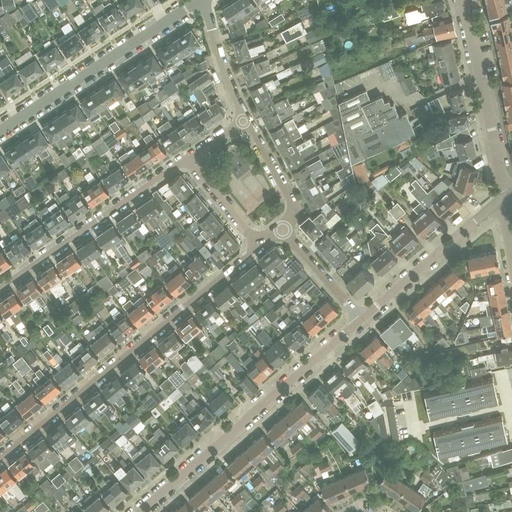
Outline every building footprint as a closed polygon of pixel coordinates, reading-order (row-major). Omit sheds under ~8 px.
[(2,0),(3,5),(4,10),(5,12),(6,11),(16,7),(14,0),(2,0)] [(46,6),(44,3),(42,0),(35,0),(31,2),(38,12),(46,6)] [(133,11),(136,10),(129,0),(117,0),(118,1),(127,15),(129,14),(129,16),(134,13),(133,11)] [(129,0),(136,10),(138,8),(139,9),(144,7),(143,5),(144,4),(141,0),(129,0)] [(232,2),(231,3),(245,23),(253,18),(251,16),(240,0),(233,0),(232,1),(232,2)] [(240,0),(251,16),(260,10),(253,0),(240,0)] [(258,0),(261,5),(265,10),(268,8),(266,4),(273,0),(258,0)] [(442,0),(428,0),(425,1),(427,10),(421,12),(421,13),(411,16),(413,22),(421,19),(420,18),(429,16),(428,13),(445,9),(442,0)] [(506,10),(503,0),(496,0),(486,3),(490,15),(506,10)] [(111,1),(104,6),(116,23),(118,22),(120,23),(123,20),(123,19),(124,18),(114,2),(112,3),(111,1)] [(113,25),(116,23),(104,6),(102,2),(94,8),(108,29),(108,28),(110,29),(113,27),(113,25)] [(248,33),(245,23),(231,3),(228,5),(227,4),(222,7),(223,9),(231,22),(228,24),(233,38),(248,33)] [(297,11),(302,20),(313,14),(308,5),(297,11)] [(397,6),(381,13),(383,18),(384,20),(400,14),(397,6)] [(10,13),(15,22),(24,16),(18,8),(10,13)] [(436,16),(438,20),(434,22),(435,26),(423,30),(425,34),(455,25),(453,16),(450,17),(448,10),(436,16)] [(5,12),(0,13),(0,21),(5,29),(14,23),(6,11),(5,12)] [(269,21),(272,26),(285,18),(281,13),(269,21)] [(493,31),(510,27),(508,15),(491,19),(493,31)] [(92,17),(85,21),(96,36),(99,35),(99,36),(103,34),(103,32),(104,31),(96,19),(94,20),(92,17)] [(0,21),(0,37),(1,39),(8,34),(5,29),(0,21)] [(93,38),(96,36),(85,21),(79,25),(81,28),(80,30),(88,42),(89,41),(90,42),(94,39),(93,38)] [(307,32),(304,27),(301,21),(281,32),(286,42),(307,32)] [(438,39),(457,34),(455,25),(425,34),(418,36),(413,38),(411,38),(412,44),(426,40),(425,38),(426,38),(437,35),(438,39)] [(319,27),(304,34),(309,44),(323,37),(319,27)] [(511,39),(511,35),(510,27),(493,31),(494,32),(497,43),(511,39)] [(192,29),(183,34),(193,49),(201,43),(192,29)] [(405,39),(411,38),(413,38),(418,36),(416,29),(403,32),(405,39)] [(72,30),(65,34),(76,50),(79,48),(79,49),(83,47),(83,45),(84,44),(76,32),(74,33),(72,30)] [(73,51),(76,50),(65,34),(59,38),(61,42),(59,43),(67,55),(69,54),(70,55),(74,53),(73,51)] [(184,54),(193,49),(183,34),(175,40),(184,54)] [(232,42),(232,45),(233,46),(236,46),(237,50),(262,42),(261,36),(247,41),(245,37),(234,41),(232,42)] [(314,42),(318,52),(327,49),(323,39),(314,42)] [(437,56),(455,52),(452,39),(434,43),(436,51),(428,53),(429,58),(437,56)] [(511,51),(511,39),(497,43),(499,54),(511,51)] [(175,60),(182,55),(173,41),(165,46),(175,60)] [(238,53),(236,54),(238,59),(240,58),(240,59),(251,56),(258,53),(257,49),(264,47),(262,42),(237,50),(238,53)] [(52,43),(45,47),(56,63),(58,61),(59,62),(63,60),(63,58),(64,57),(56,45),(54,47),(52,43)] [(170,63),(175,60),(165,46),(157,52),(168,68),(172,65),(170,63)] [(53,65),(56,63),(45,47),(39,52),(41,55),(39,56),(47,68),(49,68),(51,68),(54,66),(53,65)] [(309,58),(313,67),(327,60),(323,51),(309,58)] [(501,66),(511,63),(511,51),(499,54),(502,65),(501,66)] [(434,65),(435,69),(457,64),(455,52),(437,56),(439,64),(434,65)] [(154,54),(146,59),(155,73),(163,68),(154,54)] [(25,60),(36,76),(38,74),(39,76),(44,73),(43,72),(44,71),(34,55),(25,60)] [(240,66),(240,68),(242,69),(244,70),(246,74),(270,64),(268,58),(255,64),(253,60),(242,64),(240,66)] [(158,78),(155,73),(146,59),(137,65),(147,79),(148,78),(151,83),(158,78)] [(206,59),(197,62),(199,70),(208,67),(206,59)] [(33,78),(36,76),(25,60),(19,65),(21,69),(19,70),(27,82),(29,81),(29,82),(34,79),(33,78)] [(384,63),(390,77),(396,74),(395,71),(390,60),(384,63)] [(329,61),(323,64),(324,66),(327,73),(327,74),(332,72),(330,64),(329,61)] [(247,77),(246,79),(246,81),(247,82),(249,83),(261,78),(259,74),(272,69),(278,67),(276,62),(270,64),(246,74),(247,77)] [(10,63),(2,68),(5,73),(16,89),(19,87),(19,89),(23,86),(23,84),(24,84),(10,63)] [(384,80),(390,77),(384,63),(378,66),(384,80)] [(511,76),(511,63),(501,66),(504,79),(511,76)] [(460,77),(457,64),(435,69),(437,75),(442,74),(444,87),(457,81),(456,78),(460,77)] [(135,66),(127,71),(137,85),(145,80),(135,66)] [(276,73),(279,78),(292,72),(290,66),(276,73)] [(182,72),(189,83),(195,79),(192,72),(190,67),(182,72)] [(400,69),(395,71),(396,74),(400,81),(406,95),(412,92),(405,78),(400,69)] [(195,91),(201,87),(213,79),(207,70),(200,75),(195,79),(189,83),(195,91)] [(192,72),(195,79),(200,75),(199,70),(192,72)] [(128,91),(137,85),(127,71),(119,77),(128,91)] [(327,74),(324,76),(329,86),(334,84),(332,72),(327,74)] [(13,91),(16,89),(5,73),(0,76),(0,80),(1,82),(0,82),(0,83),(7,95),(9,94),(11,94),(14,92),(13,91)] [(411,76),(405,78),(412,92),(417,90),(411,76)] [(179,89),(188,83),(184,77),(175,83),(179,89)] [(110,82),(107,84),(117,99),(125,93),(116,79),(114,80),(113,78),(109,81),(110,82)] [(207,95),(217,88),(213,79),(201,87),(207,95)] [(264,81),(250,88),(255,97),(270,89),(276,86),(273,79),(265,82),(264,81)] [(503,95),(503,96),(511,93),(511,80),(502,83),(504,95),(503,95)] [(173,93),(178,89),(173,81),(168,85),(173,93)] [(99,90),(108,105),(108,104),(109,104),(117,99),(107,84),(104,86),(103,85),(99,88),(100,89),(99,90)] [(329,86),(320,90),(324,99),(336,92),(334,84),(329,86)] [(208,96),(207,95),(201,87),(195,91),(200,99),(198,100),(205,109),(200,112),(209,125),(217,119),(204,99),(208,96)] [(170,95),(173,99),(183,92),(180,88),(170,95)] [(453,109),(466,106),(463,88),(450,91),(453,109)] [(270,89),(255,97),(259,105),(259,106),(273,100),(273,99),(272,97),(274,96),(270,89)] [(347,138),(349,150),(352,162),(393,143),(408,136),(416,133),(426,126),(423,121),(414,126),(406,111),(400,114),(394,102),(391,104),(389,99),(385,100),(382,94),(371,99),(366,89),(339,101),(347,138)] [(92,94),(89,96),(99,111),(101,115),(105,113),(108,118),(110,117),(113,115),(106,105),(107,105),(108,105),(99,90),(98,91),(96,92),(95,90),(91,93),(92,94)] [(161,101),(169,95),(165,90),(157,96),(161,101)] [(511,106),(511,93),(503,96),(506,107),(511,106)] [(170,95),(162,101),(165,105),(173,99),(170,95)] [(328,98),(332,108),(339,104),(335,95),(328,98)] [(85,97),(81,100),(82,101),(81,102),(90,116),(93,120),(101,115),(99,111),(89,96),(86,98),(85,97)] [(151,108),(160,102),(156,96),(147,102),(151,108)] [(220,106),(215,99),(211,101),(208,96),(204,99),(217,119),(226,113),(226,111),(223,106),(220,106)] [(412,109),(428,102),(433,113),(442,111),(436,97),(412,108),(412,109)] [(131,110),(136,106),(131,99),(126,103),(131,110)] [(273,100),(259,106),(260,107),(264,116),(271,113),(285,107),(286,106),(283,99),(275,103),(274,101),(273,100)] [(141,114),(150,108),(145,101),(137,107),(141,114)] [(72,107),(69,109),(79,123),(82,128),(93,120),(90,116),(87,118),(77,104),(76,105),(75,103),(71,106),(72,107)] [(271,113),(264,116),(268,125),(282,119),(281,115),(291,110),(288,105),(286,106),(285,107),(271,113)] [(336,106),(329,110),(334,119),(341,115),(336,106)] [(145,119),(155,112),(153,107),(142,115),(145,119)] [(192,108),(183,113),(186,118),(196,132),(199,130),(200,132),(204,129),(203,128),(205,126),(196,114),(192,108)] [(61,114),(61,115),(70,129),(79,123),(69,109),(67,111),(66,110),(61,113),(62,114),(61,114)] [(179,125),(178,126),(187,139),(188,138),(190,137),(190,138),(194,135),(194,134),(196,132),(186,118),(183,113),(178,117),(177,117),(181,122),(182,124),(179,125)] [(468,115),(467,114),(450,117),(451,124),(449,124),(449,126),(444,128),(445,134),(450,133),(450,130),(457,129),(457,127),(464,126),(463,124),(469,123),(469,121),(470,121),(470,120),(471,120),(471,119),(471,118),(471,117),(470,116),(469,116),(469,115),(468,115)] [(54,119),(51,121),(66,145),(67,144),(64,140),(70,136),(67,131),(69,129),(70,129),(61,115),(60,115),(58,116),(57,115),(53,118),(54,119)] [(131,122),(126,115),(119,120),(123,127),(131,122)] [(141,116),(134,121),(138,126),(145,122),(141,116)] [(331,121),(336,131),(342,129),(343,128),(341,116),(331,121)] [(285,122),(271,130),(275,138),(297,127),(292,118),(285,122)] [(170,119),(164,123),(168,130),(178,145),(181,143),(182,144),(186,141),(185,140),(187,139),(178,126),(176,128),(175,126),(170,119)] [(109,124),(114,132),(120,128),(115,120),(109,124)] [(44,126),(43,126),(53,140),(56,138),(62,147),(66,145),(51,121),(49,123),(48,121),(43,125),(44,126)] [(164,123),(157,128),(162,135),(164,136),(162,138),(171,150),(172,150),(172,151),(176,148),(175,147),(178,145),(168,130),(164,123)] [(297,127),(275,138),(280,147),(294,139),(302,135),(300,132),(307,128),(305,123),(299,126),(297,127)] [(123,127),(114,133),(118,138),(119,139),(127,133),(123,127)] [(40,129),(32,134),(46,156),(54,168),(58,166),(44,145),(49,142),(40,129)] [(101,135),(101,136),(104,140),(113,133),(110,129),(101,135)] [(332,146),(337,144),(346,139),(342,129),(336,131),(327,136),(332,146)] [(114,133),(113,133),(104,140),(108,146),(118,138),(114,133)] [(144,138),(149,144),(159,158),(162,156),(162,158),(165,156),(165,154),(167,153),(158,140),(156,141),(151,133),(144,138)] [(24,139),(32,153),(37,150),(42,158),(46,156),(32,134),(24,139)] [(453,148),(459,147),(461,156),(475,153),(472,138),(458,141),(454,134),(436,144),(438,149),(453,146),(453,148)] [(94,147),(95,147),(103,140),(104,140),(101,136),(92,143),(94,147)] [(294,139),(280,147),(281,149),(286,158),(312,144),(313,143),(316,141),(313,136),(310,138),(299,144),(297,145),(296,143),(295,141),(294,139)] [(412,144),(408,136),(393,143),(397,151),(412,144)] [(346,139),(337,144),(342,154),(348,151),(346,139)] [(428,148),(434,145),(431,139),(425,143),(428,148)] [(109,149),(103,140),(95,147),(101,155),(109,149)] [(14,146),(28,168),(34,176),(37,174),(26,157),(31,154),(22,141),(14,146)] [(83,148),(86,152),(93,147),(91,143),(83,148)] [(156,160),(159,158),(149,144),(143,149),(144,150),(142,151),(150,164),(152,163),(153,164),(156,162),(156,160)] [(312,144),(286,158),(291,166),(304,159),(303,157),(316,150),(315,148),(312,144)] [(28,168),(14,146),(6,151),(14,165),(19,162),(24,170),(28,168)] [(94,147),(85,154),(88,158),(97,152),(94,147)] [(72,153),(76,159),(85,153),(81,148),(72,153)] [(349,150),(342,154),(348,164),(352,162),(349,150)] [(141,171),(131,157),(127,152),(120,157),(125,163),(124,164),(133,177),(134,176),(136,176),(138,175),(138,173),(141,171)] [(148,166),(140,153),(138,154),(137,152),(131,157),(141,171),(144,169),(145,170),(147,168),(147,166),(148,166)] [(416,157),(422,162),(427,157),(421,152),(416,157)] [(2,154),(0,154),(0,168),(8,181),(12,178),(6,170),(11,167),(2,154)] [(72,154),(68,157),(62,161),(66,166),(76,159),(72,154)] [(82,156),(75,161),(79,167),(87,162),(82,156)] [(293,171),(292,173),(293,176),(296,177),(297,179),(323,165),(320,158),(309,164),(308,165),(306,163),(293,170),(293,171)] [(469,158),(456,160),(457,164),(455,163),(452,174),(458,176),(476,181),(479,171),(465,166),(465,165),(470,164),(469,158)] [(409,160),(400,168),(404,173),(409,169),(413,173),(417,169),(409,160)] [(66,168),(69,171),(76,166),(74,162),(66,168)] [(347,176),(350,174),(353,172),(353,166),(352,163),(352,162),(348,164),(343,167),(347,176)] [(118,187),(121,185),(111,171),(106,163),(99,167),(106,176),(104,178),(113,191),(114,190),(116,190),(118,189),(118,187)] [(323,165),(297,179),(299,181),(298,183),(299,186),(302,187),(316,180),(315,178),(316,177),(315,175),(327,168),(324,164),(323,165)] [(118,166),(111,171),(121,185),(124,183),(125,184),(128,182),(128,180),(129,179),(121,166),(119,168),(118,166)] [(396,166),(385,175),(390,181),(401,172),(396,166)] [(11,185),(8,181),(0,168),(0,176),(7,188),(11,185)] [(367,179),(363,169),(355,172),(359,183),(367,179)] [(187,181),(185,178),(185,177),(183,174),(182,175),(181,173),(169,183),(168,182),(159,188),(162,192),(169,186),(173,192),(187,181)] [(346,176),(351,185),(355,182),(350,174),(347,176),(346,176)] [(29,191),(31,190),(38,185),(34,179),(31,175),(25,179),(28,183),(25,185),(29,191)] [(52,176),(45,181),(47,185),(54,180),(52,176)] [(88,180),(91,184),(101,199),(104,197),(105,198),(108,196),(108,194),(110,193),(101,180),(99,182),(95,176),(88,180)] [(453,181),(449,185),(457,190),(460,187),(473,191),(476,181),(458,176),(456,182),(453,181)] [(411,182),(415,187),(423,196),(428,193),(416,178),(411,182)] [(316,180),(302,187),(303,189),(304,190),(303,192),(304,195),(306,196),(308,198),(324,190),(320,183),(318,184),(317,182),(316,180)] [(453,193),(457,190),(449,185),(443,180),(434,187),(442,196),(454,210),(463,203),(453,193)] [(44,181),(35,188),(39,194),(49,188),(44,181)] [(181,198),(193,189),(192,187),(193,187),(190,183),(189,184),(187,181),(173,192),(178,198),(180,196),(181,198)] [(355,182),(351,185),(344,190),(348,196),(359,187),(355,182)] [(361,189),(363,192),(372,185),(370,182),(361,189)] [(98,201),(101,199),(91,184),(85,188),(86,190),(84,192),(93,204),(94,204),(96,204),(98,203),(98,201)] [(22,185),(14,190),(17,195),(26,190),(22,185)] [(324,190),(308,198),(310,202),(308,202),(310,206),(312,206),(312,207),(326,200),(325,197),(327,196),(326,194),(334,190),(331,186),(324,190)] [(423,196),(415,187),(410,190),(419,200),(423,196)] [(29,201),(39,194),(35,188),(25,195),(29,201)] [(154,195),(160,204),(164,200),(158,192),(157,190),(152,193),(154,195)] [(185,205),(190,210),(203,199),(196,192),(185,202),(186,204),(185,205)] [(17,199),(12,193),(7,196),(11,203),(17,199)] [(71,198),(81,213),(85,210),(85,211),(88,210),(88,208),(90,207),(81,194),(79,195),(78,193),(71,198)] [(25,195),(15,201),(22,210),(31,204),(29,201),(25,195)] [(170,240),(174,237),(162,220),(168,216),(167,214),(160,204),(154,195),(151,197),(151,196),(146,199),(147,200),(144,202),(170,240)] [(2,210),(5,208),(11,204),(9,201),(6,196),(0,200),(0,206),(1,208),(2,210)] [(446,217),(454,210),(442,196),(434,203),(446,217)] [(79,215),(81,213),(71,198),(66,202),(67,204),(65,205),(74,218),(75,217),(76,218),(79,216),(79,215)] [(171,210),(174,208),(166,199),(164,200),(160,204),(167,214),(171,210)] [(209,207),(203,199),(190,210),(195,216),(196,215),(197,217),(209,207)] [(15,201),(11,204),(5,208),(11,217),(15,214),(17,214),(22,210),(15,201)] [(420,215),(433,229),(441,222),(429,208),(425,206),(421,201),(414,208),(420,215)] [(48,207),(51,212),(61,227),(65,224),(66,225),(68,223),(69,222),(70,221),(61,208),(60,208),(56,202),(48,207)] [(170,240),(144,202),(142,204),(141,203),(136,206),(137,207),(136,208),(145,221),(148,218),(159,233),(153,237),(160,247),(170,240)] [(397,202),(393,206),(402,216),(406,212),(397,202)] [(332,209),(328,205),(323,209),(327,213),(332,209)] [(397,220),(402,216),(393,206),(388,210),(397,220)] [(331,217),(338,212),(334,207),(332,209),(327,213),(307,230),(314,238),(328,225),(326,222),(331,217)] [(5,208),(2,210),(0,211),(0,220),(2,223),(11,217),(5,208)] [(301,223),(307,230),(327,213),(323,209),(313,218),(310,215),(301,223)] [(133,210),(132,211),(130,210),(128,210),(127,212),(127,214),(124,216),(137,233),(141,239),(145,237),(137,226),(141,223),(133,210)] [(167,214),(168,216),(173,222),(178,219),(171,210),(167,214)] [(200,223),(205,229),(218,218),(212,210),(200,220),(201,222),(200,223)] [(59,228),(61,227),(51,212),(46,216),(47,218),(45,219),(54,232),(55,231),(56,232),(59,230),(59,228)] [(425,237),(433,229),(420,215),(412,222),(425,237)] [(124,216),(122,218),(120,217),(118,217),(117,219),(117,221),(125,234),(129,231),(133,236),(137,233),(124,216)] [(225,226),(218,218),(205,229),(210,235),(211,233),(213,236),(225,226)] [(36,219),(30,223),(43,241),(51,236),(42,223),(40,224),(36,219)] [(178,219),(173,222),(180,232),(185,229),(178,219)] [(358,220),(352,224),(357,230),(362,225),(358,220)] [(34,247),(43,241),(30,223),(30,222),(23,227),(28,233),(25,234),(34,247)] [(376,233),(378,236),(385,244),(389,240),(403,256),(411,249),(399,234),(395,238),(391,233),(389,235),(378,222),(371,229),(376,233)] [(107,226),(107,228),(105,229),(116,247),(120,244),(117,240),(122,236),(113,224),(112,224),(110,224),(108,224),(107,226)] [(401,227),(404,230),(399,234),(411,249),(420,241),(404,224),(401,227)] [(183,231),(184,231),(189,237),(191,239),(195,236),(188,227),(183,231)] [(323,249),(343,231),(340,228),(331,235),(328,232),(316,242),(323,249)] [(105,229),(102,231),(100,230),(98,231),(97,233),(98,234),(97,235),(105,248),(109,245),(117,257),(121,254),(116,247),(105,229)] [(220,247),(233,236),(227,229),(215,238),(217,240),(215,242),(220,247)] [(341,247),(349,240),(350,239),(343,231),(323,249),(329,257),(341,247)] [(369,242),(371,253),(372,259),(373,259),(372,260),(382,272),(398,259),(385,244),(378,236),(376,233),(368,240),(369,242)] [(350,238),(354,243),(359,238),(355,234),(350,238)] [(19,236),(13,240),(23,255),(31,249),(22,236),(20,238),(19,236)] [(186,245),(191,241),(187,236),(182,240),(186,245)] [(215,252),(211,255),(210,256),(215,263),(221,259),(218,255),(223,251),(225,253),(226,252),(227,254),(229,252),(232,254),(238,249),(237,245),(239,244),(233,236),(220,247),(220,248),(215,252)] [(93,237),(92,238),(92,237),(87,240),(88,241),(85,243),(99,264),(103,261),(98,253),(102,250),(93,237)] [(193,242),(199,249),(203,245),(205,243),(199,237),(193,242)] [(173,239),(164,246),(167,249),(176,242),(173,239)] [(15,261),(23,255),(13,240),(7,245),(8,246),(6,248),(15,261)] [(352,244),(349,240),(341,247),(329,257),(336,264),(347,254),(344,251),(352,244)] [(366,260),(372,259),(371,253),(369,242),(363,246),(366,260)] [(85,243),(82,245),(82,244),(77,247),(78,248),(77,249),(86,262),(90,259),(95,266),(99,264),(85,243)] [(209,256),(210,256),(211,255),(203,245),(199,249),(207,258),(209,256)] [(171,255),(164,246),(161,249),(165,254),(168,258),(171,255)] [(282,271),(283,273),(289,280),(294,276),(286,267),(282,262),(285,259),(281,253),(281,250),(277,246),(274,246),(267,252),(282,271)] [(137,255),(141,262),(152,255),(147,248),(137,255)] [(0,263),(3,269),(11,263),(2,250),(0,252),(0,251),(0,263)] [(65,256),(75,270),(80,266),(80,265),(82,263),(73,250),(71,251),(71,250),(67,253),(67,254),(65,256)] [(497,250),(482,253),(485,270),(493,269),(494,273),(500,272),(499,268),(500,267),(497,250)] [(267,252),(259,259),(268,270),(272,266),(280,275),(281,274),(283,273),(282,271),(267,252)] [(471,273),(485,270),(482,253),(468,256),(468,257),(459,265),(466,273),(471,269),(471,273)] [(146,261),(151,267),(159,259),(155,254),(146,261)] [(211,266),(210,266),(201,254),(199,256),(198,254),(192,259),(203,272),(205,271),(207,271),(209,269),(209,267),(211,266)] [(337,269),(358,294),(375,280),(353,255),(337,269)] [(65,256),(62,258),(61,257),(57,260),(58,261),(56,262),(65,275),(67,273),(68,275),(75,270),(65,256)] [(129,262),(133,268),(141,263),(137,256),(129,262)] [(200,275),(203,272),(192,259),(188,262),(185,258),(181,262),(195,279),(196,278),(198,279),(200,276),(200,275)] [(286,267),(294,276),(302,269),(303,269),(304,268),(297,258),(286,267)] [(137,267),(143,274),(150,267),(145,260),(137,267)] [(251,267),(248,269),(262,285),(266,282),(262,278),(267,274),(256,262),(255,263),(253,263),(251,265),(251,267)] [(45,270),(61,293),(66,289),(59,279),(62,277),(53,264),(52,265),(51,264),(47,267),(48,268),(45,270)] [(192,282),(182,269),(178,265),(176,266),(176,265),(170,270),(173,274),(184,288),(186,286),(188,286),(191,284),(191,282),(192,282)] [(129,272),(125,267),(119,272),(123,277),(129,272)] [(136,267),(127,274),(134,283),(143,277),(136,267)] [(455,267),(447,275),(464,295),(470,301),(472,297),(464,288),(465,287),(460,282),(465,278),(455,267)] [(255,292),(262,285),(248,269),(246,271),(244,271),(241,273),(242,275),(241,275),(255,292)] [(308,276),(308,275),(303,269),(302,269),(294,276),(289,280),(281,286),(287,293),(308,276)] [(45,270),(42,272),(41,271),(38,273),(38,274),(37,275),(46,288),(49,286),(56,296),(61,293),(45,270)] [(182,290),(184,288),(173,274),(168,279),(169,281),(167,282),(177,294),(178,293),(179,294),(182,291),(182,290)] [(279,287),(288,280),(283,274),(274,282),(279,287)] [(502,277),(501,277),(495,279),(488,280),(487,274),(482,275),(483,280),(474,282),(475,287),(488,285),(489,292),(504,289),(502,277)] [(258,296),(255,292),(241,275),(238,277),(237,277),(234,280),(234,281),(233,282),(243,294),(246,291),(254,300),(258,296)] [(447,275),(439,282),(448,293),(453,298),(458,294),(461,298),(464,295),(447,275)] [(106,276),(97,282),(104,290),(112,284),(106,276)] [(33,278),(32,279),(31,278),(27,280),(28,281),(25,283),(35,298),(40,306),(45,303),(39,293),(42,291),(33,278)] [(303,293),(306,290),(315,283),(311,278),(299,288),(303,293)] [(122,279),(117,282),(126,294),(131,290),(127,286),(122,279)] [(88,289),(89,290),(94,298),(103,291),(97,282),(88,289)] [(430,289),(440,300),(448,293),(439,282),(430,289)] [(40,306),(35,298),(25,283),(22,285),(21,285),(18,287),(18,288),(17,289),(26,302),(27,301),(34,311),(39,307),(40,310),(42,309),(40,306)] [(315,283),(306,290),(310,294),(312,292),(315,296),(322,291),(315,283)] [(222,291),(241,313),(243,316),(248,312),(240,302),(243,300),(230,284),(222,291)] [(117,289),(114,285),(107,290),(111,294),(117,289)] [(161,285),(155,290),(166,303),(168,301),(169,302),(172,299),(172,298),(174,297),(164,285),(162,286),(161,285)] [(270,296),(275,301),(282,295),(278,289),(274,293),(271,290),(268,292),(270,295),(270,296)] [(436,304),(444,313),(448,309),(444,305),(440,300),(430,289),(422,296),(432,308),(436,304)] [(489,292),(491,298),(479,301),(479,300),(473,300),(471,306),(479,304),(479,305),(485,304),(492,303),(506,300),(504,289),(489,292)] [(95,299),(94,298),(89,290),(79,297),(85,305),(95,299)] [(163,305),(166,303),(155,290),(149,294),(150,296),(148,297),(158,309),(159,308),(161,309),(163,307),(163,305)] [(14,291),(12,292),(11,292),(8,294),(8,295),(5,297),(16,311),(22,307),(21,306),(23,304),(21,301),(14,291)] [(237,316),(241,313),(222,291),(214,297),(223,308),(227,305),(229,306),(231,304),(233,308),(231,309),(237,316)] [(100,298),(104,302),(112,296),(108,292),(100,298)] [(282,300),(286,304),(287,303),(288,304),(295,299),(290,293),(282,300)] [(427,312),(432,308),(422,296),(414,304),(431,324),(435,328),(439,325),(431,316),(427,312)] [(5,297),(3,299),(2,298),(0,299),(0,306),(7,316),(8,315),(9,316),(10,315),(16,324),(22,320),(16,311),(5,297)] [(69,304),(72,308),(75,312),(76,314),(84,308),(83,307),(85,305),(79,297),(69,304)] [(123,305),(130,313),(140,325),(141,324),(142,324),(144,322),(144,321),(147,318),(135,304),(131,298),(123,305)] [(263,303),(265,305),(269,310),(275,304),(270,298),(263,303)] [(339,310),(328,298),(320,306),(330,318),(339,310)] [(98,299),(90,305),(96,313),(104,307),(98,299)] [(143,302),(142,300),(141,299),(135,304),(147,318),(150,316),(151,316),(153,315),(153,313),(155,312),(145,300),(143,302)] [(206,304),(204,306),(215,319),(220,314),(219,313),(221,311),(211,299),(210,300),(209,300),(206,302),(206,304)] [(277,312),(286,304),(282,300),(273,307),(277,312)] [(492,303),(494,313),(508,311),(506,300),(492,303)] [(313,333),(322,325),(305,305),(302,301),(298,304),(305,312),(303,313),(307,318),(303,321),(313,333)] [(309,302),(305,305),(322,325),(330,318),(320,306),(316,301),(312,305),(309,302)] [(467,301),(460,306),(465,312),(469,304),(467,301)] [(420,318),(428,326),(431,324),(414,304),(405,311),(415,322),(420,318)] [(269,310),(265,305),(260,308),(265,313),(269,310)] [(80,313),(84,318),(88,316),(94,312),(90,306),(80,313)] [(199,308),(197,310),(197,311),(196,312),(206,324),(208,323),(209,324),(215,319),(204,306),(201,308),(199,308)] [(279,315),(277,312),(273,307),(269,310),(265,313),(263,315),(270,324),(271,323),(271,322),(279,315)] [(68,317),(75,312),(72,308),(65,313),(68,317)] [(264,314),(259,308),(255,312),(259,317),(264,314)] [(114,315),(115,317),(129,334),(131,332),(132,332),(135,330),(135,329),(137,327),(127,315),(124,317),(119,311),(114,315)] [(510,321),(508,311),(494,313),(488,315),(490,325),(510,321)] [(75,324),(84,318),(80,313),(72,319),(75,324)] [(400,314),(394,320),(406,335),(413,343),(419,337),(400,314)] [(187,320),(185,321),(199,339),(205,334),(200,328),(202,327),(193,315),(191,316),(191,315),(186,319),(187,320)] [(267,326),(270,324),(263,315),(259,318),(267,326)] [(52,321),(55,326),(64,320),(61,316),(52,321)] [(303,341),(310,334),(300,323),(296,326),(291,322),(293,321),(289,316),(284,320),(288,324),(303,341)] [(129,334),(115,317),(109,322),(111,324),(113,326),(111,328),(121,340),(122,339),(123,340),(126,338),(126,336),(129,334)] [(42,327),(48,335),(56,328),(50,320),(42,327)] [(405,347),(406,348),(410,353),(414,358),(416,355),(410,348),(411,347),(403,337),(406,335),(394,320),(387,326),(405,347)] [(200,340),(199,339),(185,321),(183,323),(182,322),(178,326),(178,327),(177,327),(187,339),(189,338),(195,345),(200,340)] [(454,334),(458,328),(453,321),(448,326),(454,334)] [(511,332),(511,329),(510,321),(490,325),(484,326),(481,327),(482,332),(496,329),(498,335),(511,332)] [(249,326),(256,334),(259,331),(252,323),(250,325),(249,326)] [(459,332),(463,331),(469,330),(467,323),(463,323),(459,332)] [(300,343),(303,341),(288,324),(285,327),(289,332),(285,336),(295,348),(296,346),(297,347),(300,344),(300,343)] [(387,326),(381,332),(393,345),(396,342),(402,349),(405,347),(387,326)] [(60,327),(51,334),(55,340),(64,333),(60,327)] [(32,335),(37,341),(46,335),(42,328),(32,335)] [(237,328),(227,336),(231,341),(241,333),(237,328)] [(284,358),(290,352),(279,339),(274,343),(271,340),(272,338),(263,328),(259,331),(256,334),(259,338),(263,335),(284,358)] [(16,333),(28,350),(33,346),(30,341),(28,342),(20,330),(16,333)] [(169,335),(167,336),(177,350),(183,345),(182,344),(184,342),(174,330),(173,331),(172,330),(168,333),(169,335)] [(105,331),(99,335),(110,349),(112,347),(114,347),(116,345),(117,344),(118,343),(108,331),(106,332),(105,331)] [(238,336),(243,342),(248,337),(243,331),(238,336)] [(465,342),(463,331),(459,332),(455,340),(455,344),(465,342)] [(225,345),(231,341),(227,336),(226,334),(217,341),(226,352),(229,350),(225,345)] [(378,334),(369,342),(381,356),(379,357),(383,362),(387,358),(390,356),(385,351),(388,348),(386,346),(388,345),(378,334)] [(110,349),(99,335),(91,342),(102,355),(103,354),(105,355),(107,353),(107,351),(110,349)] [(277,364),(284,358),(263,335),(259,338),(265,345),(267,343),(270,347),(265,351),(277,364)] [(177,350),(167,336),(164,338),(162,338),(160,340),(160,342),(159,343),(171,357),(178,351),(177,350)] [(434,345),(437,349),(450,345),(443,337),(434,345)] [(233,341),(227,345),(232,351),(237,347),(233,341)] [(79,342),(76,345),(91,364),(94,362),(96,362),(98,362),(98,360),(98,359),(99,358),(89,346),(85,349),(79,342)] [(370,360),(371,360),(374,357),(384,369),(391,363),(387,358),(383,362),(379,357),(381,356),(369,342),(360,350),(370,360)] [(478,360),(486,359),(511,353),(511,344),(508,345),(508,342),(502,343),(502,346),(494,348),(495,352),(478,356),(478,360)] [(89,366),(91,364),(76,345),(70,350),(71,351),(69,353),(84,370),(85,369),(87,370),(89,370),(89,368),(89,366)] [(152,346),(150,348),(150,350),(148,352),(159,365),(165,360),(164,359),(166,357),(156,345),(155,346),(152,346)] [(214,355),(218,360),(226,353),(223,349),(222,348),(214,355)] [(70,381),(73,379),(59,363),(48,349),(43,353),(54,367),(55,366),(59,371),(55,374),(65,386),(66,385),(68,385),(70,385),(70,383),(70,381)] [(256,362),(266,373),(274,367),(258,349),(254,352),(260,358),(256,362)] [(30,364),(37,359),(31,350),(24,355),(30,364)] [(250,393),(259,385),(248,373),(239,362),(240,361),(231,352),(230,350),(224,355),(227,359),(236,369),(232,372),(239,381),(250,393)] [(153,370),(159,365),(148,352),(145,354),(143,354),(141,355),(141,357),(140,358),(150,370),(152,368),(153,370)] [(357,352),(350,359),(371,383),(374,380),(370,375),(363,367),(367,363),(357,352)] [(488,367),(511,361),(511,353),(486,359),(488,367)] [(188,360),(186,361),(195,371),(204,364),(196,354),(195,355),(192,355),(188,358),(188,360)] [(12,355),(5,360),(8,365),(15,360),(12,355)] [(206,361),(211,366),(217,361),(212,356),(206,361)] [(259,380),(266,373),(256,362),(250,356),(247,358),(243,362),(259,380)] [(350,359),(343,365),(353,376),(357,373),(365,382),(364,383),(371,392),(375,388),(371,383),(350,359)] [(2,369),(8,365),(5,360),(0,362),(0,367),(1,367),(2,369)] [(63,360),(59,363),(73,379),(75,377),(77,378),(79,378),(79,375),(79,374),(81,373),(71,361),(66,364),(63,360)] [(186,379),(195,371),(186,361),(185,360),(181,363),(181,366),(184,371),(181,373),(186,379)] [(210,368),(213,372),(219,379),(224,374),(218,367),(222,364),(219,360),(210,368)] [(137,361),(129,367),(147,389),(151,386),(146,379),(142,375),(146,372),(137,361)] [(448,367),(454,375),(458,371),(452,363),(448,367)] [(196,371),(200,376),(209,369),(205,364),(196,371)] [(445,364),(436,370),(445,382),(454,376),(445,364)] [(472,375),(478,374),(486,372),(484,364),(470,368),(472,375)] [(134,381),(138,386),(144,392),(147,389),(129,367),(121,374),(130,385),(134,381)] [(339,368),(331,374),(357,404),(361,401),(355,395),(345,383),(349,379),(339,368)] [(177,387),(178,387),(186,380),(182,375),(178,369),(169,377),(177,387)] [(200,376),(196,371),(187,379),(191,384),(200,376)] [(360,409),(357,404),(331,374),(324,380),(334,392),(339,388),(345,396),(344,397),(357,411),(360,409)] [(41,378),(54,394),(57,392),(58,393),(60,393),(61,391),(61,389),(62,388),(52,376),(48,379),(44,375),(41,378)] [(113,380),(111,382),(122,396),(128,391),(126,389),(128,388),(118,376),(117,377),(115,377),(113,378),(113,380)] [(168,395),(177,387),(169,377),(163,382),(166,386),(163,389),(168,395)] [(52,397),(54,394),(41,378),(37,381),(41,385),(37,389),(47,401),(48,400),(49,400),(51,400),(52,398),(52,397)] [(416,378),(406,385),(411,389),(423,386),(416,378)] [(493,378),(479,381),(482,394),(496,391),(493,378)] [(16,386),(36,410),(38,408),(39,408),(41,408),(43,406),(42,405),(43,403),(34,391),(30,395),(17,379),(13,382),(16,386)] [(182,391),(191,384),(187,379),(186,380),(178,387),(182,391)] [(397,393),(411,389),(406,385),(401,379),(392,388),(397,393)] [(479,381),(465,384),(468,397),(482,394),(479,381)] [(116,400),(122,396),(111,382),(108,384),(106,384),(104,386),(104,387),(103,388),(113,400),(115,399),(116,400)] [(321,383),(314,389),(342,420),(345,417),(331,401),(334,398),(321,383)] [(465,384),(452,387),(455,400),(468,397),(465,384)] [(13,389),(18,396),(22,401),(18,404),(28,416),(29,415),(29,416),(32,416),(33,413),(33,412),(36,410),(16,386),(13,389)] [(178,387),(177,387),(168,395),(173,401),(183,393),(182,391),(178,387)] [(375,388),(371,392),(376,399),(383,397),(377,387),(375,388)] [(452,387),(438,391),(441,403),(455,400),(452,387)] [(226,406),(234,400),(224,389),(223,391),(221,389),(216,394),(226,406)] [(314,389),(307,395),(320,410),(324,406),(332,416),(330,417),(337,425),(342,420),(314,389)] [(163,390),(154,398),(159,403),(168,396),(163,390)] [(92,397),(103,411),(107,416),(115,410),(100,391),(99,392),(97,392),(95,394),(95,395),(92,397)] [(438,391),(424,394),(427,407),(441,403),(438,391)] [(496,391),(482,394),(485,406),(499,403),(496,391)] [(182,394),(178,398),(183,405),(188,401),(182,394)] [(219,413),(226,406),(216,394),(210,399),(211,400),(209,402),(219,413)] [(482,394),(468,397),(471,410),(485,406),(482,394)] [(165,409),(173,401),(168,395),(168,396),(159,403),(165,409)] [(98,415),(103,411),(92,397),(90,399),(88,399),(85,401),(86,403),(85,404),(94,416),(96,414),(98,415)] [(203,405),(201,406),(193,397),(190,400),(208,422),(216,415),(206,404),(205,406),(203,405)] [(468,397),(455,400),(458,413),(471,410),(468,397)] [(311,427),(313,429),(319,436),(323,433),(308,416),(313,411),(303,399),(294,407),(305,419),(307,422),(311,427)] [(201,429),(208,422),(190,400),(184,406),(193,416),(191,418),(201,429)] [(367,405),(374,417),(384,411),(377,400),(367,405)] [(455,400),(441,403),(444,416),(458,413),(455,400)] [(138,409),(135,412),(140,419),(142,418),(150,411),(143,403),(137,408),(138,409)] [(156,417),(165,409),(159,403),(150,411),(154,415),(156,417)] [(441,403),(427,407),(430,419),(444,416),(441,403)] [(12,407),(6,412),(17,425),(20,423),(21,423),(23,421),(24,420),(25,419),(15,406),(13,408),(12,407)] [(76,411),(74,413),(84,426),(90,433),(98,426),(92,420),(91,421),(89,420),(91,418),(81,406),(80,407),(78,407),(76,409),(76,411)] [(14,427),(17,425),(6,412),(2,407),(0,408),(0,420),(9,431),(10,430),(12,431),(14,429),(14,427)] [(286,414),(296,426),(305,419),(294,407),(286,414)] [(131,426),(140,419),(135,412),(135,411),(125,419),(127,421),(131,426)] [(150,411),(142,418),(145,423),(154,415),(150,411)] [(84,426),(74,413),(71,415),(69,414),(67,416),(67,418),(66,419),(76,431),(78,429),(79,431),(84,426)] [(179,425),(190,438),(198,431),(184,415),(179,419),(183,422),(179,425)] [(284,416),(275,423),(286,435),(294,428),(284,416)] [(502,417),(488,420),(491,433),(505,430),(502,417)] [(147,424),(145,423),(142,418),(140,419),(131,426),(136,431),(137,433),(147,424)] [(488,420),(474,423),(477,436),(491,433),(488,420)] [(57,426),(55,428),(66,441),(69,445),(76,439),(72,434),(73,433),(63,421),(62,422),(60,422),(57,424),(57,426)] [(118,429),(122,433),(123,432),(131,426),(127,421),(118,429)] [(350,452),(361,443),(342,422),(332,431),(350,452)] [(275,423),(267,431),(277,443),(286,435),(275,423)] [(474,423),(461,427),(464,439),(477,436),(474,423)] [(183,444),(190,438),(179,425),(173,430),(175,432),(173,433),(183,444)] [(131,426),(123,432),(128,438),(136,431),(131,426)] [(461,427),(448,430),(451,442),(464,439),(461,427)] [(66,441),(55,428),(53,430),(51,430),(48,432),(48,433),(47,434),(57,446),(59,444),(60,446),(66,441)] [(154,432),(155,434),(161,441),(172,453),(174,451),(175,453),(179,449),(178,448),(179,447),(168,434),(166,436),(159,428),(154,432)] [(319,436),(313,429),(309,433),(315,439),(320,444),(324,441),(319,436)] [(448,430),(434,433),(437,446),(451,442),(448,430)] [(505,430),(491,433),(494,446),(508,442),(505,430)] [(117,437),(115,439),(118,444),(120,445),(128,438),(123,432),(122,433),(121,434),(117,437)] [(264,433),(255,440),(266,452),(275,445),(264,433)] [(491,433),(477,436),(480,449),(494,446),(491,433)] [(172,453),(161,441),(155,434),(149,439),(157,447),(155,449),(164,460),(166,459),(167,460),(170,457),(169,456),(172,453)] [(477,436),(464,439),(467,452),(480,449),(477,436)] [(39,441),(36,443),(46,455),(51,461),(53,463),(60,456),(54,449),(44,437),(43,437),(42,437),(39,439),(39,441)] [(109,444),(105,439),(100,443),(104,448),(109,444)] [(464,439),(451,442),(454,455),(467,452),(464,439)] [(255,440),(247,448),(257,460),(266,452),(255,440)] [(107,447),(107,448),(110,451),(117,446),(113,442),(107,447)] [(298,442),(294,445),(300,452),(304,448),(298,442)] [(451,442),(437,446),(440,458),(454,455),(451,442)] [(30,448),(29,449),(39,461),(37,462),(42,468),(51,461),(46,455),(36,443),(34,445),(33,445),(30,446),(30,448)] [(155,468),(161,463),(145,444),(139,450),(155,468)] [(296,456),(300,452),(294,445),(290,449),(296,456)] [(91,451),(95,456),(101,450),(97,446),(91,451)] [(502,449),(497,451),(499,464),(511,459),(511,446),(502,450),(502,449)] [(419,449),(416,455),(422,459),(426,453),(419,449)] [(148,474),(155,468),(139,450),(132,456),(148,474)] [(245,450),(236,457),(247,469),(255,461),(245,450)] [(20,456),(18,458),(29,472),(33,477),(40,470),(35,464),(36,464),(26,452),(24,453),(23,453),(19,455),(20,456)] [(340,454),(344,462),(344,463),(349,460),(345,452),(340,454)] [(399,463),(403,466),(408,458),(404,455),(399,463)] [(68,463),(69,464),(76,472),(84,465),(76,456),(68,463)] [(96,456),(89,462),(93,466),(100,460),(96,456)] [(247,469),(236,457),(228,464),(238,476),(247,469)] [(29,472),(18,458),(15,461),(13,460),(11,462),(11,464),(10,465),(20,477),(22,475),(23,476),(29,472)] [(408,458),(403,466),(408,469),(413,461),(408,458)] [(278,459),(274,463),(280,470),(284,466),(278,459)] [(323,461),(326,470),(331,468),(328,459),(323,461)] [(321,472),(326,470),(323,461),(318,463),(321,472)] [(80,469),(87,478),(96,471),(89,462),(80,469)] [(143,478),(145,477),(134,464),(130,467),(127,463),(123,466),(139,484),(143,480),(143,478)] [(276,473),(280,470),(274,463),(270,466),(276,473)] [(76,472),(69,464),(65,467),(67,471),(62,475),(67,480),(76,472)] [(139,484),(123,466),(121,464),(115,469),(120,476),(131,488),(132,487),(134,488),(139,484)] [(355,471),(361,486),(371,481),(369,476),(374,474),(370,464),(355,471)] [(15,483),(16,482),(15,481),(17,479),(7,467),(6,468),(4,468),(2,470),(2,472),(0,472),(0,474),(16,494),(19,498),(24,494),(15,483)] [(225,467),(216,474),(227,486),(236,479),(225,467)] [(450,475),(443,468),(432,475),(429,473),(424,481),(428,484),(432,477),(445,491),(457,482),(450,475)] [(462,480),(459,468),(453,470),(457,481),(462,480)] [(378,482),(388,489),(397,476),(387,469),(378,482)] [(73,475),(77,480),(84,475),(79,470),(73,475)] [(419,477),(424,481),(429,473),(424,470),(419,477)] [(298,471),(292,476),(295,479),(297,477),(303,483),(306,480),(298,471)] [(351,490),(361,486),(355,471),(344,475),(351,490)] [(51,479),(57,487),(66,480),(60,472),(51,479)] [(276,473),(271,478),(277,485),(283,480),(276,473)] [(0,490),(1,492),(6,497),(8,497),(12,494),(13,496),(16,494),(0,474),(0,490)] [(216,474),(208,482),(218,494),(227,486),(216,474)] [(260,475),(255,480),(261,486),(265,482),(260,475)] [(486,475),(457,483),(460,492),(489,484),(486,475)] [(342,476),(331,481),(338,496),(348,491),(342,476)] [(397,476),(388,489),(397,495),(406,482),(397,476)] [(71,477),(63,483),(68,488),(75,482),(71,477)] [(121,498),(106,481),(103,477),(98,482),(106,490),(103,493),(113,505),(114,504),(115,504),(118,502),(118,501),(121,498)] [(109,478),(106,481),(121,498),(123,496),(124,496),(127,494),(127,492),(128,491),(118,480),(114,483),(109,478)] [(261,486),(255,480),(250,484),(256,490),(261,486)] [(328,500),(338,496),(331,481),(321,485),(328,500)] [(44,490),(48,496),(57,488),(53,483),(44,490)] [(206,483),(197,491),(208,503),(216,495),(206,483)] [(302,495),(310,504),(317,511),(324,511),(329,508),(320,498),(322,497),(318,492),(311,497),(300,484),(296,488),(302,495)] [(408,503),(417,490),(408,484),(399,497),(408,503)] [(52,493),(57,498),(66,491),(61,485),(52,493)] [(47,496),(40,487),(34,493),(41,501),(47,496)] [(245,488),(239,492),(246,499),(241,503),(248,511),(257,503),(245,488)] [(298,498),(302,495),(296,488),(291,491),(298,498)] [(408,503),(417,510),(426,497),(417,490),(408,503)] [(200,510),(208,503),(197,491),(189,498),(200,510)] [(239,492),(235,496),(241,503),(246,499),(239,492)] [(52,493),(43,500),(51,509),(55,506),(53,503),(57,499),(52,493)] [(91,494),(88,497),(100,511),(106,511),(109,510),(109,508),(110,507),(100,495),(96,499),(91,494)] [(237,507),(241,503),(235,496),(231,500),(237,507)] [(25,505),(30,511),(40,504),(34,497),(25,505)] [(100,511),(88,497),(84,500),(89,505),(85,509),(87,511),(100,511)] [(43,501),(34,508),(37,511),(43,511),(49,507),(43,501)] [(196,511),(186,501),(177,509),(180,511),(196,511)] [(281,501),(277,504),(283,511),(287,508),(281,501)] [(29,511),(30,511),(25,505),(18,511),(11,503),(9,505),(14,511),(29,511)]
